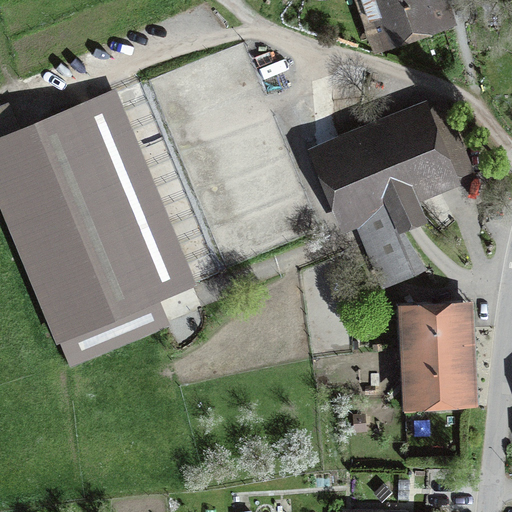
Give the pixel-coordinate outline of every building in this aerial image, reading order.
[(359,0),(377,54),(449,31),(439,0),(359,0)] [(113,94),(0,141),(0,215),(54,344),(194,286),(113,94)] [(422,115),(298,163),(327,237),(379,216),(388,239),(417,227),(408,205),(451,188),(422,115)] [(470,305),(391,308),(394,415),(473,413),(470,305)] [(165,310),(80,342),(86,359),(171,327),(165,310)]
